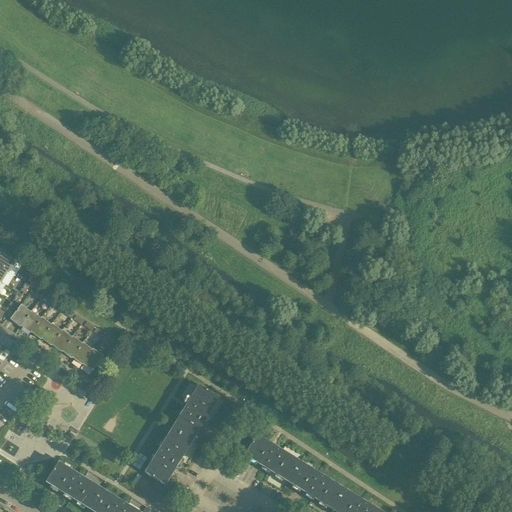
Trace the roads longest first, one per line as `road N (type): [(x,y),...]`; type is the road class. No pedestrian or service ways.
road 1 (unclassified): [(511,417),(449,387),(0,89)]
road 2 (residential): [(218,511),(193,496),(210,468),(270,505)]
